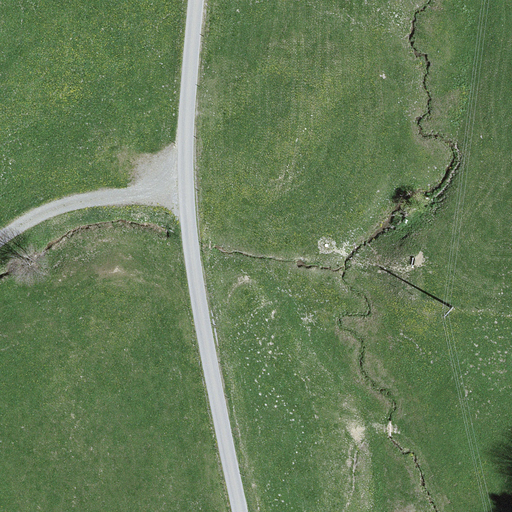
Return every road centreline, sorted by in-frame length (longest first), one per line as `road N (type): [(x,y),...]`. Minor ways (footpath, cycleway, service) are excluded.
road 1 (unclassified): [(201,0),(188,221),(242,511)]
road 2 (track): [(187,192),(56,207),(0,238)]
